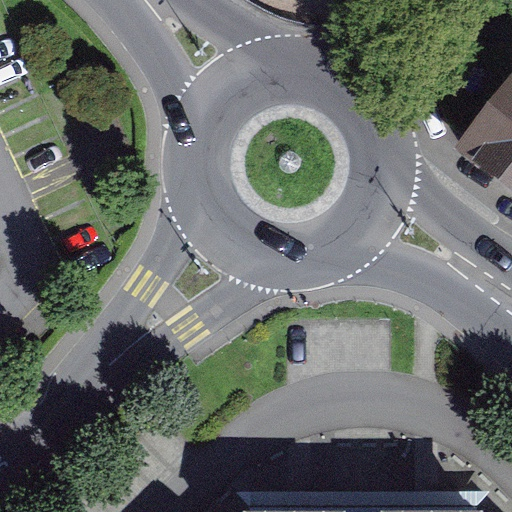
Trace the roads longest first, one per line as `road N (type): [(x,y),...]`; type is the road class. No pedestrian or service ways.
road 1 (unclassified): [(0,459),(172,302),(231,235)]
road 2 (secondary): [(384,152),(367,104),(349,86),(302,66),(276,66)]
road 3 (secondary): [(466,269),(384,152)]
road 4 (secondary): [(326,248),(466,269)]
road 5 (secondary): [(276,66),(150,2)]
road 6 (secondary): [(150,2),(198,133)]
road 7 (secondary): [(326,248),(377,199),(384,152)]
